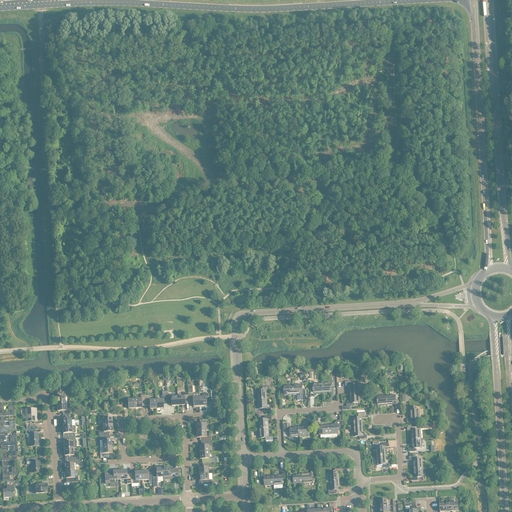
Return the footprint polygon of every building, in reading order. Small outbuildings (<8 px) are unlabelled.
[(350,393),(350,394),(359,394),(358,385),(353,385),(353,382),(350,382),(346,382),(345,382),(346,385),(349,385),(350,391),(349,391),(350,393)] [(331,383),(322,384),(323,393),(326,393),(326,392),(331,392),(332,396),(335,396),(335,388),(331,388),(331,383)] [(323,393),(322,384),(313,384),(314,390),(310,390),(311,397),(314,397),(314,393),(320,393),(322,393),(323,393)] [(293,394),(294,394),(293,385),(284,386),(284,391),(281,392),(282,399),(285,399),(285,395),(290,395),(293,395),(293,394)] [(293,385),(294,394),(294,395),(297,394),(298,394),(298,396),(297,396),(297,400),(303,400),(303,398),(306,397),(305,390),(302,390),(302,385),(293,385)] [(57,404),(71,403),(70,403),(69,387),(56,388),(57,393),(56,393),(58,393),(58,397),(57,397),(57,404)] [(257,391),(258,400),(267,399),(267,396),(266,390),(270,390),(270,387),(262,387),(263,390),(257,391)] [(186,396),(178,396),(178,405),(183,405),(185,405),(185,401),(189,401),(188,393),(186,393),(186,396)] [(191,393),(188,393),(189,401),(189,403),(193,403),(194,407),(200,406),(200,397),(192,397),(191,393)] [(203,397),(200,397),(200,406),(207,406),(206,402),(211,402),(210,393),(207,394),(206,394),(203,394),(203,397)] [(164,399),(156,400),(157,409),(164,408),(163,405),(168,404),(168,402),(167,394),(164,394),(164,399)] [(170,394),(167,394),(168,402),(172,402),(172,406),(178,405),(178,396),(170,397),(170,394)] [(359,394),(350,394),(350,395),(350,397),(350,403),(347,403),(347,409),(351,409),(351,406),(354,406),(354,403),(360,402),(359,394)] [(387,405),(386,396),(378,396),(378,395),(376,394),(374,394),(373,395),(374,402),(375,402),(375,409),(378,409),(378,405),(384,405),(386,405),(387,405)] [(142,404),(146,404),(145,395),(142,396),(143,398),(135,399),(135,408),(142,408),(142,404)] [(145,395),(146,404),(146,406),(150,405),(150,409),(157,409),(156,400),(149,400),(148,395),(145,395)] [(395,395),(386,396),(387,405),(390,405),(390,404),(396,404),(396,408),(399,408),(399,400),(396,401),(395,395)] [(129,409),(135,408),(135,399),(127,399),(127,397),(124,397),(124,405),(129,405),(129,409)] [(267,399),(258,400),(258,409),(264,408),(264,411),(271,411),(271,408),(267,408),(267,402),(267,400),(267,399)] [(63,415),(68,415),(70,415),(69,409),(66,409),(66,404),(71,403),(57,404),(58,411),(57,411),(58,411),(63,411),(63,415)] [(0,406),(0,416),(14,416),(14,406),(8,406),(9,413),(4,413),(4,407),(0,406)] [(410,419),(407,419),(407,423),(414,422),(414,419),(420,419),(419,410),(416,410),(416,406),(409,407),(410,417),(410,419)] [(26,410),(27,422),(38,421),(37,409),(26,409),(26,410)] [(353,418),(353,427),(363,427),(363,426),(363,424),(362,424),(362,418),(366,418),(365,412),(358,413),(358,418),(353,418)] [(63,426),(75,426),(74,414),(70,415),(68,415),(68,419),(63,419),(63,426)] [(103,417),(104,425),(113,425),(112,418),(109,418),(108,414),(100,415),(100,418),(103,417)] [(259,420),(260,429),(269,428),(269,425),(268,425),(268,420),(272,419),(272,416),(264,416),(264,420),(259,420)] [(196,424),(197,431),(206,430),(206,431),(209,430),(208,424),(208,419),(200,420),(200,424),(196,424)] [(329,425),(328,425),(329,434),(338,433),(337,428),(341,428),(340,420),(337,421),(337,424),(331,425),(331,424),(329,425)] [(0,421),(0,428),(0,431),(4,431),(4,433),(7,433),(10,433),(10,431),(15,430),(15,421),(9,421),(10,428),(5,428),(5,422),(5,421),(0,421)] [(300,427),(299,427),(300,436),(309,435),(308,430),(311,430),(311,422),(308,422),(308,426),(302,427),(302,426),(300,426),(300,427)] [(329,434),(328,425),(325,425),(319,425),(319,422),(316,422),(316,429),(320,429),(320,435),(329,434)] [(300,436),(299,427),(298,427),(298,426),(296,427),(290,427),(290,423),(287,424),(287,431),(290,431),(291,436),(300,436)] [(99,433),(99,436),(108,436),(110,436),(109,432),(113,431),(113,425),(104,425),(104,433),(99,433)] [(26,434),(30,434),(31,446),(39,446),(38,433),(36,433),(36,430),(38,430),(38,426),(27,426),(27,430),(26,430),(26,434)] [(65,438),(69,437),(76,437),(75,426),(63,426),(63,427),(64,433),(63,433),(63,434),(66,433),(66,434),(65,435),(65,438)] [(363,427),(353,427),(354,436),(360,436),(360,439),(367,439),(367,435),(363,436),(363,430),(363,427)] [(415,427),(407,428),(408,431),(411,431),(412,436),(411,436),(412,439),(421,439),(420,430),(415,430),(415,427)] [(269,428),(260,429),(260,438),(266,437),(266,441),(273,440),(273,437),(269,437),(269,431),(269,429),(269,428)] [(201,442),(203,441),(211,441),(211,438),(206,438),(206,431),(206,430),(197,431),(197,438),(201,437),(201,442)] [(4,433),(0,434),(1,437),(0,437),(1,446),(4,446),(4,448),(8,448),(8,446),(12,446),(12,451),(16,451),(16,445),(15,436),(10,436),(11,443),(6,443),(6,437),(8,436),(7,433),(4,433)] [(102,439),(103,447),(112,446),(112,440),(108,440),(108,436),(99,436),(100,439),(102,439)] [(64,449),(74,448),(73,448),(73,443),(76,442),(76,437),(69,437),(69,441),(64,442),(65,449),(64,449)] [(412,448),(409,448),(409,452),(416,451),(416,448),(421,448),(421,446),(424,446),(424,440),(421,440),(421,439),(424,439),(421,439),(412,439),(412,440),(412,443),(412,448)] [(200,446),(200,452),(209,452),(209,444),(212,444),(211,441),(203,441),(204,446),(200,446)] [(376,447),(376,456),(385,456),(385,455),(386,455),(385,452),(385,447),(389,447),(388,443),(381,444),(381,447),(376,447)] [(112,446),(103,447),(103,455),(101,455),(101,458),(109,457),(109,453),(113,453),(112,446)] [(66,457),(66,460),(77,459),(77,454),(74,454),(73,448),(74,448),(64,449),(65,449),(65,456),(67,456),(67,457),(66,457)] [(7,451),(1,452),(2,461),(17,460),(16,451),(12,451),(11,451),(12,458),(7,458),(7,451)] [(204,459),(205,463),(213,462),(217,462),(217,458),(210,458),(209,452),(200,452),(200,459),(204,459)] [(385,456),(376,456),(377,465),(382,465),(383,468),(390,467),(390,464),(386,464),(386,459),(386,456),(385,456)] [(414,468),(423,468),(422,459),(417,459),(416,456),(409,457),(409,460),(413,460),(413,465),(413,468),(414,468)] [(31,462),(32,473),(41,473),(40,461),(35,461),(35,458),(27,458),(27,462),(31,462)] [(66,471),(75,471),(74,465),(77,465),(77,459),(66,460),(66,463),(67,463),(67,464),(65,464),(66,471)] [(199,467),(199,474),(209,473),(208,466),(213,465),(213,462),(205,463),(203,463),(203,467),(199,467)] [(2,467),(3,476),(6,476),(6,479),(3,479),(3,482),(10,481),(10,478),(10,476),(18,475),(17,466),(12,466),(12,473),(8,473),(8,466),(2,467)] [(170,467),(163,468),(164,477),(164,480),(179,479),(178,471),(174,472),(174,471),(170,471),(170,467)] [(153,472),(153,474),(153,482),(156,482),(156,477),(164,477),(163,468),(156,468),(157,472),(153,472)] [(329,472),(330,481),(339,481),(339,480),(339,477),(338,472),(342,472),(342,468),(335,469),(335,472),(329,472)] [(423,468),(414,468),(414,469),(413,469),(414,472),(414,477),(410,478),(411,481),(418,480),(418,477),(423,477),(423,468)] [(302,474),(303,483),(303,486),(304,486),(304,485),(308,484),(308,483),(312,482),(312,484),(312,483),(313,483),(315,480),(314,469),(311,470),(311,473),(306,474),(306,473),(303,474),(302,474)] [(119,480),(121,480),(120,470),(113,471),(114,475),(105,475),(106,483),(119,483),(119,480)] [(120,470),(121,480),(128,479),(129,484),(132,484),(131,476),(131,474),(127,474),(127,470),(120,470)] [(75,471),(66,471),(66,472),(66,478),(66,479),(72,478),(72,482),(78,482),(78,476),(75,476),(75,471)] [(135,475),(131,476),(132,484),(139,483),(139,481),(142,480),(142,471),(135,471),(135,475)] [(148,471),(142,471),(142,480),(150,480),(150,483),(153,482),(153,474),(149,475),(148,471)] [(274,476),(273,476),(274,485),(283,484),(282,479),(286,479),(285,471),(282,471),(282,475),(276,476),(276,475),(274,475),(274,476)] [(294,484),(303,483),(302,474),(299,474),(294,474),(293,471),(290,471),(291,477),(290,477),(290,484),(294,483),(294,484)] [(209,473),(199,474),(200,481),(204,480),(204,485),(212,484),(212,483),(212,480),(209,480),(209,473)] [(274,485),(273,476),(270,476),(264,476),(264,473),(261,473),(261,480),(265,480),(265,485),(274,485)] [(339,481),(330,481),(331,490),(336,490),(336,493),(344,493),(343,489),(340,489),(339,484),(339,481)] [(35,485),(36,488),(36,489),(37,489),(37,493),(36,493),(48,493),(47,484),(35,485)] [(3,490),(4,498),(15,497),(14,486),(7,487),(7,490),(3,490)] [(330,508),(326,509),(326,511),(332,511),(332,507),(336,507),(336,503),(329,503),(330,508)]
